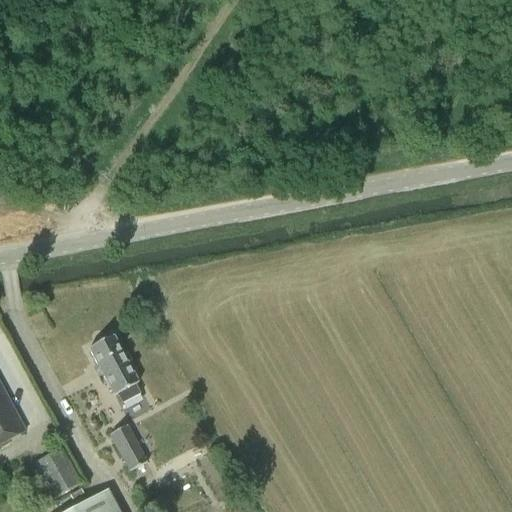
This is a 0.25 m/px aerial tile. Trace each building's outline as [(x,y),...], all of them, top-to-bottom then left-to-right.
[(112,337),(88,350),(113,397),(117,396),(121,404),(138,395),(134,386),(137,385),(112,337)] [(0,446),(25,433),(0,387),(0,446)] [(129,473),(146,464),(126,427),(109,436),(129,473)] [(23,470),(37,497),(39,500),(49,495),(52,501),(82,485),(77,478),(61,449),(23,470)] [(118,511),(107,491),(68,511),(118,511)]
